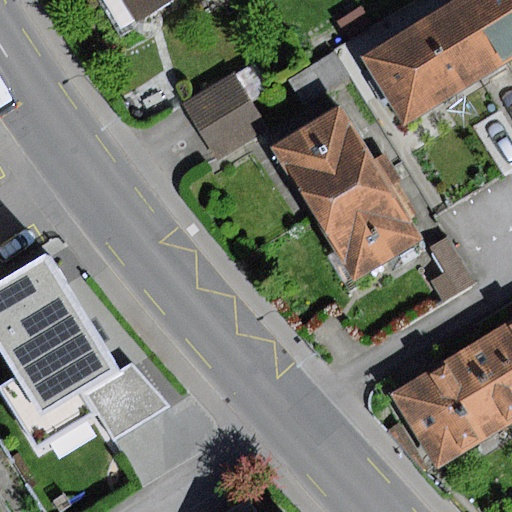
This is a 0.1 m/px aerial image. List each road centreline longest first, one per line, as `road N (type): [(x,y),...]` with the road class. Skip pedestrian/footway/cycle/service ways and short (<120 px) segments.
road 1 (residential): [(93,180),(287,419)]
road 2 (residential): [(511,279),(287,419)]
road 3 (residential): [(140,511),(287,419)]
road 4 (residential): [(0,36),(93,180)]
road 5 (residential): [(287,419),(374,511)]
